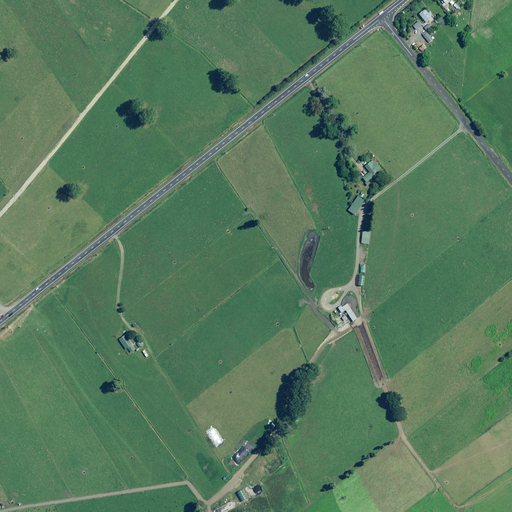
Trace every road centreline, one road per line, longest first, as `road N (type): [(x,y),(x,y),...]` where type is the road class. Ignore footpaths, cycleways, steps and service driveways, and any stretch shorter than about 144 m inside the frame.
road 1 (primary): [(381,17),(0,321)]
road 2 (unclassified): [(381,17),(511,180)]
